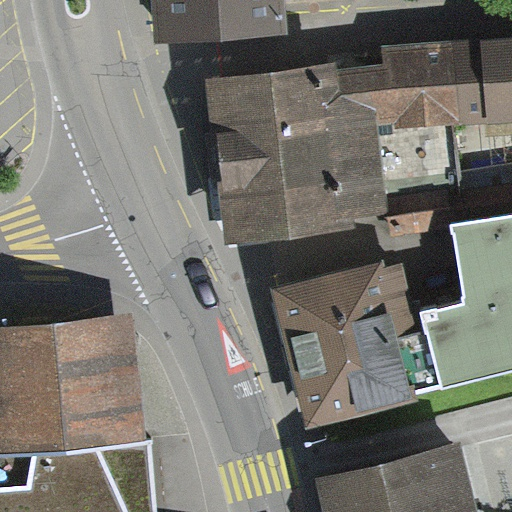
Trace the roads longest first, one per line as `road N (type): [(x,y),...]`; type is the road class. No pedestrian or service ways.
road 1 (secondary): [(266,511),(206,339),(145,211)]
road 2 (secondary): [(145,211),(94,87),(71,0)]
road 3 (residential): [(145,211),(0,246)]
